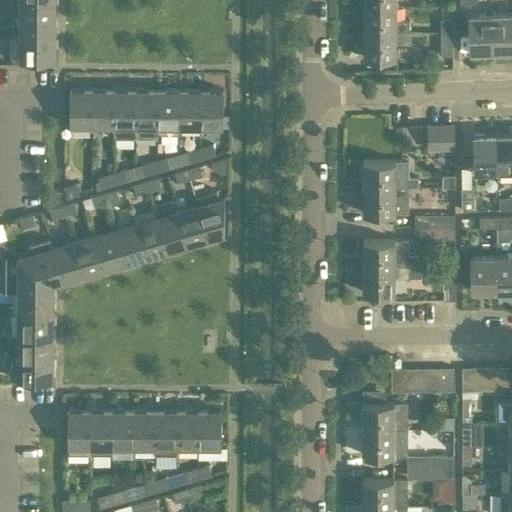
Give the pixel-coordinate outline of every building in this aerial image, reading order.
[(19,0),(20,14),(31,14),(56,15),(55,0),(19,0)] [(364,4),(364,30),(409,30),(409,18),(396,18),(396,4),(364,4)] [(511,11),(491,13),(493,49),(511,48),(511,11)] [(491,13),(469,13),(470,50),(493,49),(491,13)] [(20,14),(19,36),(55,36),(56,15),(31,14),(20,14)] [(453,17),(441,17),(441,30),(453,30),(453,17)] [(364,30),(364,56),(396,56),(396,41),(409,42),(409,30),(364,30)] [(453,30),(441,30),(441,54),(453,54),(453,30)] [(11,36),(11,59),(55,59),(55,36),(19,36),(11,36)] [(70,87),(70,124),(93,124),(93,113),(93,87),(70,87)] [(93,113),(93,124),(114,124),(114,123),(114,87),(93,87),(93,113)] [(114,124),(114,137),(136,137),(136,125),(136,90),(136,87),(114,87),(114,123),(114,124)] [(136,125),(136,137),(157,137),(157,133),(157,125),(158,88),(136,87),(136,90),(136,125)] [(157,125),(157,133),(179,133),(179,125),(179,89),(179,88),(158,88),(157,125)] [(179,89),(179,125),(200,125),(201,88),(179,88),(179,89)] [(201,88),(200,125),(223,125),(223,88),(201,88)] [(453,124),(428,125),(429,148),(453,147),(453,124)] [(511,132),(497,133),(498,169),(511,168),(511,132)] [(497,133),(473,134),(475,170),(498,169),(497,133)] [(213,142),(200,146),(203,156),(216,152),(213,142)] [(200,146),(188,150),(191,160),(203,156),(200,146)] [(167,156),(154,160),(157,170),(170,166),(167,156)] [(363,159),(363,187),(407,187),(407,185),(418,185),(418,176),(408,176),(408,159),(363,159)] [(154,160),(142,163),(145,173),(157,170),(154,160)] [(200,164),(187,167),(190,176),(190,177),(202,174),(200,164)] [(187,167),(175,171),(178,181),(190,177),(190,176),(187,167)] [(123,169),(111,172),(114,182),(126,179),(123,169)] [(111,172),(98,176),(101,186),(114,182),(111,172)] [(443,186),(455,186),(455,174),(443,174),(443,186)] [(158,176),(146,179),(148,189),(161,186),(158,176)] [(146,179),(133,183),(136,193),(148,189),(146,179)] [(76,183),(64,186),(67,196),(79,193),(76,183)] [(363,187),(363,211),(407,212),(407,187),(363,187)] [(472,187),(462,187),(462,209),(477,209),(477,187),(472,187)] [(117,188),(104,192),(106,198),(107,202),(120,198),(117,188)] [(217,189),(195,196),(198,203),(208,238),(224,233),(225,195),(219,197),(217,189)] [(104,192),(92,195),(95,205),(107,202),(106,198),(104,192)] [(69,202),(62,204),(65,214),(78,210),(75,200),(69,202)] [(198,203),(177,209),(187,244),(208,238),(198,203)] [(62,204),(50,208),(53,218),(65,214),(62,204)] [(154,208),(133,214),(135,221),(145,256),(166,250),(156,215),(154,208)] [(177,209),(156,215),(166,250),(187,244),(177,209)] [(32,213),(19,217),(22,226),(35,223),(32,213)] [(415,214),(415,226),(455,226),(455,214),(415,214)] [(511,215),(496,216),(496,226),(511,225),(511,215)] [(496,216),(479,217),(479,227),(496,226),(496,216)] [(135,221),(115,228),(125,262),(145,256),(135,221)] [(415,226),(415,237),(455,237),(455,226),(415,226)] [(115,228),(94,234),(98,249),(104,268),(125,262),(115,228)] [(94,234),(73,240),(83,274),(104,268),(98,249),(94,234)] [(19,256),(18,256),(54,283),(62,280),(52,246),(49,236),(30,242),(33,252),(19,256)] [(363,238),(363,264),(408,264),(418,264),(418,253),(408,253),(408,238),(363,238)] [(73,240),(52,246),(62,280),(83,274),(73,240)] [(497,255),(472,256),(472,290),(497,289),(497,255)] [(511,255),(497,255),(497,289),(511,288),(511,255)] [(6,272),(6,292),(18,292),(18,291),(54,292),(54,283),(18,256),(18,257),(18,272),(6,272)] [(363,264),(363,291),(374,291),(395,291),(395,276),(408,276),(408,264),(363,264)] [(443,272),(443,298),(455,298),(455,265),(443,265),(443,272)] [(18,292),(17,313),(45,313),(53,313),(54,292),(18,291),(18,292)] [(17,313),(17,335),(35,335),(53,335),(53,313),(45,313),(17,313)] [(17,335),(17,356),(32,356),(53,357),(53,335),(35,335),(17,335)] [(17,356),(17,379),(53,379),(53,357),(32,356),(17,356)] [(474,365),(462,366),(462,388),(474,388),(474,365)] [(474,365),(474,388),(487,388),(487,365),(474,365)] [(487,365),(487,388),(499,388),(499,365),(487,365)] [(499,365),(499,388),(511,388),(511,365),(499,365)] [(416,367),(416,390),(429,390),(429,366),(416,367)] [(429,366),(429,390),(441,389),(441,366),(429,366)] [(441,366),(441,389),(454,389),(454,366),(441,366)] [(404,367),(391,367),(392,390),(404,390),(404,367)] [(416,367),(404,367),(404,390),(416,390),(416,367)] [(462,396),(462,415),(471,415),(471,396),(462,396)] [(362,401),(362,427),(407,427),(407,401),(362,401)] [(68,408),(68,453),(90,453),(91,410),(91,408),(68,408)] [(91,410),(90,453),(112,453),(112,445),(112,423),(112,408),(91,408),(91,410)] [(112,423),(112,445),(134,445),(134,442),(134,408),(112,408),(112,423)] [(134,442),(134,445),(155,446),(155,424),(155,408),(134,408),(134,442)] [(155,446),(155,453),(177,454),(177,446),(177,439),(177,408),(155,408),(155,424),(155,446)] [(177,439),(177,446),(198,446),(198,424),(198,408),(177,408),(177,439)] [(198,424),(198,446),(221,446),(221,408),(198,408),(198,424)] [(441,416),(441,427),(454,427),(454,416),(441,416)] [(462,425),(462,444),(471,444),(471,425),(462,425)] [(362,427),(362,453),(407,453),(407,427),(362,427)] [(462,444),(462,463),(471,463),(471,444),(462,444)] [(430,454),(430,466),(454,466),(454,454),(430,454)] [(198,466),(196,467),(199,477),(211,474),(208,463),(198,466)] [(414,466),(414,477),(432,477),(454,478),(454,466),(430,466),(414,466)] [(196,467),(183,471),(186,481),(199,477),(196,467)] [(462,473),(462,492),(471,492),(471,482),(471,473),(462,473)] [(155,479),(153,480),(156,490),(168,486),(165,476),(155,479)] [(362,477),(362,503),(407,503),(407,477),(362,477)] [(153,480),(140,483),(143,494),(156,490),(153,480)] [(197,484),(185,487),(188,497),(200,493),(197,484)] [(185,487),(172,491),(175,501),(188,497),(185,487)] [(112,492),(109,493),(112,503),(125,499),(122,489),(112,492)] [(501,492),(500,511),(511,511),(511,492),(510,492),(501,492)] [(109,493),(97,497),(100,506),(112,503),(109,493)] [(156,496),(143,499),(146,509),(159,506),(156,496)] [(143,499),(131,503),(133,511),(137,511),(146,509),(143,499)] [(362,503),(361,511),(406,511),(407,503),(362,503)]
